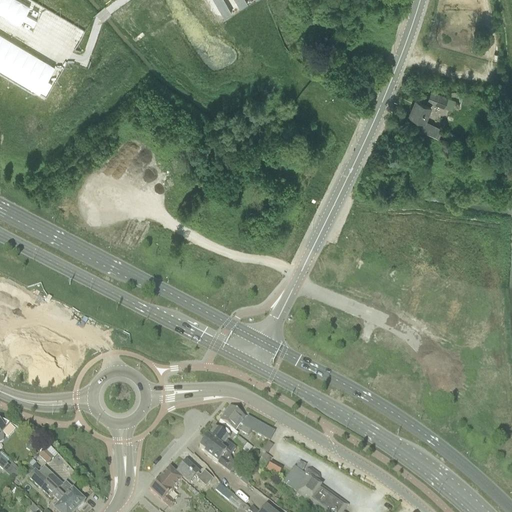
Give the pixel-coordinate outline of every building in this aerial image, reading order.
[(31,7),(18,0),(0,0),(0,14),(20,26),(31,7)] [(231,12),(223,0),(214,0),(224,16),(231,12)] [(247,4),(244,0),(234,0),(240,8),(247,4)] [(56,66),(0,32),(0,69),(40,93),(56,66)] [(409,115),(418,119),(424,122),(431,104),(443,109),(447,99),(431,92),(425,105),(415,100),(409,115)] [(247,418),(246,419),(229,408),(217,423),(236,437),(238,434),(235,432),(239,425),(243,427),(240,432),(247,437),(251,431),(269,442),(274,433),(247,418)] [(0,419),(0,443),(1,443),(2,442),(2,441),(3,441),(3,440),(3,439),(3,438),(3,437),(3,436),(3,435),(2,435),(2,434),(1,434),(2,433),(7,439),(15,431),(9,425),(4,422),(0,419)] [(222,430),(221,433),(215,428),(208,438),(232,455),(236,449),(226,442),(230,436),(222,430)] [(208,438),(207,438),(207,437),(206,439),(205,438),(204,439),(201,443),(201,444),(202,445),(199,449),(204,453),(203,455),(217,465),(229,474),(233,469),(234,469),(235,468),(230,457),(232,455),(208,438)] [(237,438),(233,442),(242,449),(246,444),(237,438)] [(267,454),(273,446),(268,442),(262,450),(267,454)] [(47,466),(53,459),(44,450),(38,456),(47,466)] [(0,453),(0,458),(6,464),(9,461),(0,453)] [(199,475),(193,470),(186,463),(176,474),(189,485),(195,478),(197,480),(197,481),(205,488),(212,480),(204,472),(200,477),(198,476),(199,475)] [(278,477),(282,470),(270,463),(266,470),(278,477)] [(18,475),(20,472),(11,464),(9,467),(18,475)] [(182,480),(177,475),(169,468),(159,480),(149,491),(169,509),(174,503),(167,497),(182,480)] [(319,480),(318,476),(310,470),(306,471),(303,475),(294,468),(282,485),(296,494),(320,511),(342,511),(347,506),(316,484),(319,480)] [(52,477),(48,473),(43,469),(38,475),(42,478),(77,511),(84,503),(72,492),(73,491),(65,483),(62,486),(52,477)] [(42,478),(38,475),(35,471),(28,479),(50,500),(52,498),(56,502),(56,505),(57,507),(53,511),(54,511),(75,511),(77,511),(42,478)] [(219,486),(215,491),(239,510),(237,511),(246,511),(248,510),(219,486)]
